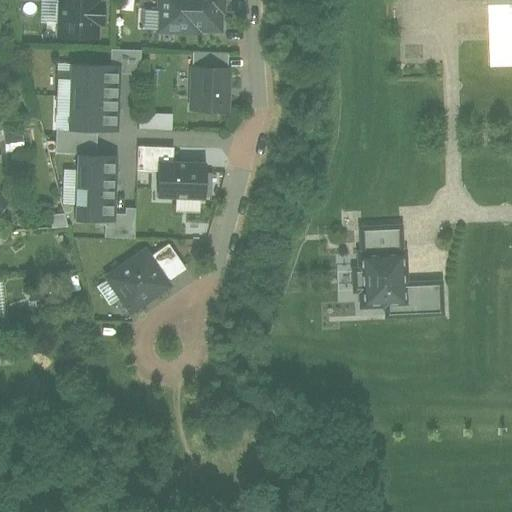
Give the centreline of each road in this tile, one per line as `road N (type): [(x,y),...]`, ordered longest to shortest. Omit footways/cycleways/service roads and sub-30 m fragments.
road 1 (residential): [(511,212),(454,213),(449,11),(410,12),(410,0)]
road 2 (residential): [(249,138),(217,276),(170,346)]
road 3 (residential): [(255,0),(260,89),(249,138)]
road 4 (residential): [(249,138),(127,137)]
